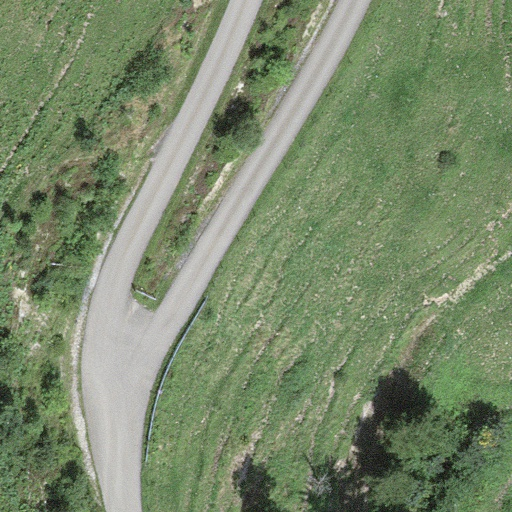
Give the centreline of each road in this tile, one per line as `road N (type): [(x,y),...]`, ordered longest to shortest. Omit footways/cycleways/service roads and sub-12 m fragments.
road 1 (track): [(126,511),(100,397),(101,331),(117,272),(247,0)]
road 2 (track): [(100,397),(178,302),(353,0)]
